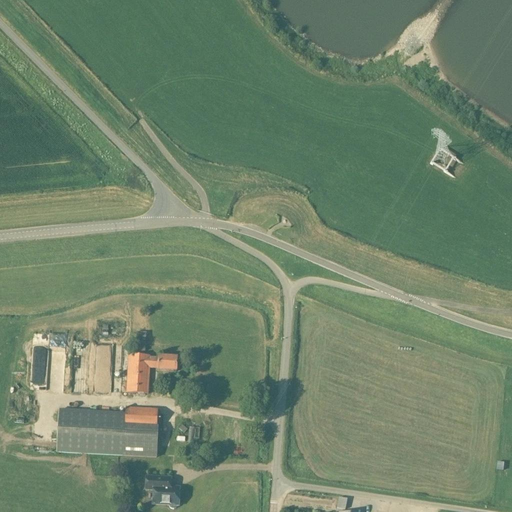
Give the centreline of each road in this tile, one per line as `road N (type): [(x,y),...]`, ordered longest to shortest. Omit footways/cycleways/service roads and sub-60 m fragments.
road 1 (unclassified): [(192,222),(0,24)]
road 2 (tertiary): [(192,222),(237,228),(399,296)]
road 3 (tertiary): [(0,239),(192,222)]
road 4 (tertiary): [(275,485),(289,293)]
road 5 (residential): [(464,511),(275,485)]
road 6 (track): [(207,223),(204,196),(140,120)]
road 7 (tertiary): [(289,293),(264,259),(192,222)]
road 8 (tertiary): [(399,296),(511,336)]
